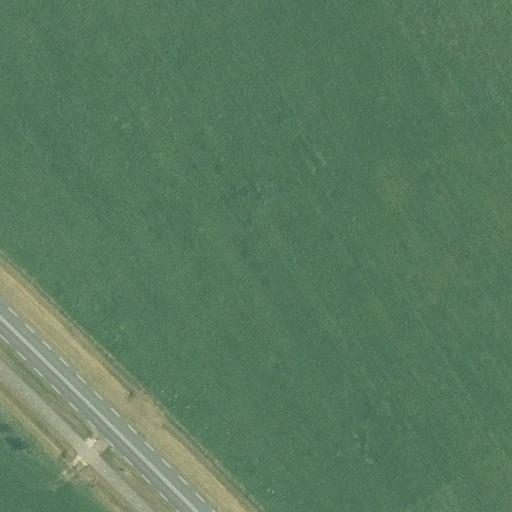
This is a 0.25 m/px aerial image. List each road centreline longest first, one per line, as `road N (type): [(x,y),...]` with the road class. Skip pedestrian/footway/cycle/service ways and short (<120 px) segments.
road 1 (primary): [(194,511),(0,320)]
road 2 (track): [(0,451),(17,470),(52,483),(145,403)]
